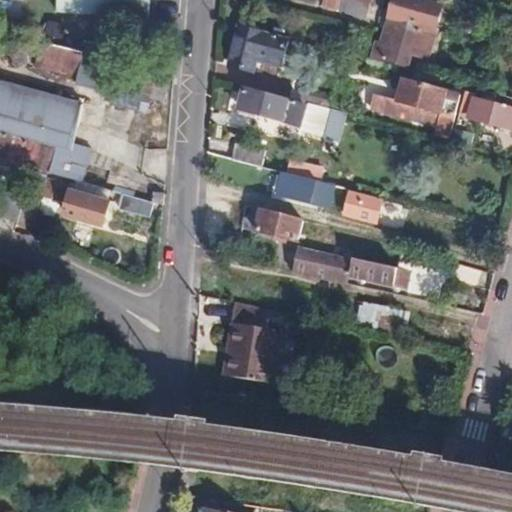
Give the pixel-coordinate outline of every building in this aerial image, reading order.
[(62,0),(62,11),(102,14),(145,17),(146,0),(62,0)] [(350,0),(323,0),(322,6),(347,13),(350,0)] [(391,0),(382,42),(379,56),(400,61),(403,50),(418,53),(430,5),(406,0),(391,0)] [(290,38),(240,25),(230,66),(255,72),(257,60),(283,66),(290,38)] [(77,70),(81,52),(38,43),(34,59),(77,70)] [(78,84),(113,88),(111,105),(151,110),(156,67),(82,58),(78,84)] [(372,107),(436,124),(439,109),(451,113),(454,115),(458,100),(445,97),(447,89),(401,78),(396,97),(375,92),(372,107)] [(511,95),(477,86),(474,98),(511,109),(511,95)] [(304,126),(308,109),(244,93),(241,110),(304,126)] [(511,109),(474,98),(469,117),(511,129),(511,109)] [(0,133),(56,149),(63,123),(0,105),(0,133)] [(346,114),(331,109),(325,138),(340,141),(346,114)] [(439,109),(436,124),(448,127),(451,113),(439,109)] [(457,141),(463,143),(466,133),(459,131),(457,141)] [(0,160),(49,174),(56,149),(0,133),(0,160)] [(231,159),(250,164),(261,168),(264,153),(234,145),(231,159)] [(318,182),(321,183),(323,175),(316,173),(317,168),(289,160),(286,173),(314,181),(318,182)] [(314,181),(286,173),(280,172),(279,179),(285,180),(282,193),(313,200),(318,182),(314,181)] [(62,184),(50,180),(40,212),(54,216),(62,184)] [(106,200),(67,189),(61,212),(100,223),(106,200)] [(0,192),(0,216),(16,221),(23,198),(0,190),(0,192)] [(153,202),(163,205),(163,193),(152,190),(149,201),(153,202)] [(345,214),(391,225),(394,213),(399,214),(400,205),(350,193),(345,214)] [(150,217),(153,202),(149,201),(124,194),(120,209),(150,217)] [(244,207),(242,229),(295,240),(298,221),(244,207)] [(346,234),(316,226),(314,241),(343,248),(346,234)] [(296,249),(292,272),(329,281),(330,272),(351,276),(407,288),(411,272),(360,262),(296,249)] [(476,285),(478,272),(449,265),(447,278),(476,285)] [(330,272),(329,281),(349,285),(351,276),(330,272)] [(420,301),(428,302),(429,295),(422,294),(420,301)] [(263,330),(267,310),(232,302),(218,375),(266,384),(277,333),(263,330)] [(401,338),(407,316),(380,310),(375,332),(401,338)] [(511,437),(511,426),(505,425),(503,436),(511,437)]
